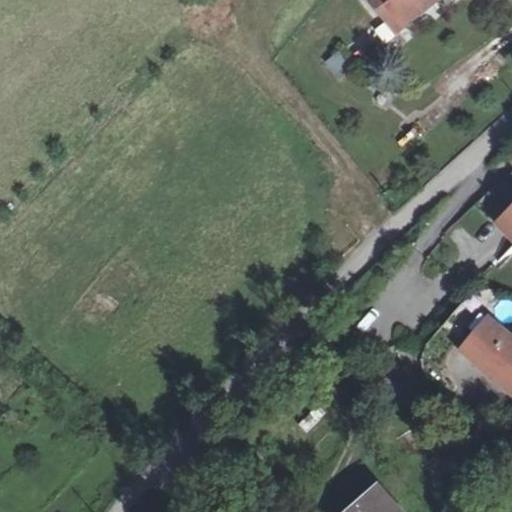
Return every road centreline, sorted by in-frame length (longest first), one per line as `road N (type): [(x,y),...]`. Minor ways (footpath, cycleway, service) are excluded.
road 1 (residential): [(511,124),(383,236),(162,467)]
road 2 (track): [(320,511),(367,405),(367,375),(354,359),(316,358),(201,426)]
